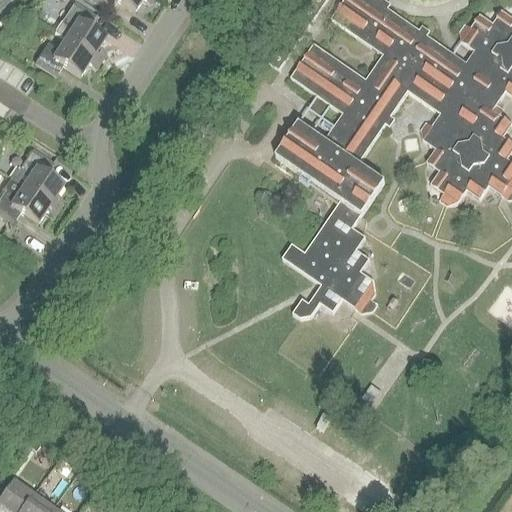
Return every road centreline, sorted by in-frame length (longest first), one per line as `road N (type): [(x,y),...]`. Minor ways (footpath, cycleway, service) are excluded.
road 1 (tertiary): [(250,511),(5,342)]
road 2 (residential): [(5,342),(100,189),(94,146)]
road 3 (residential): [(94,146),(185,0)]
